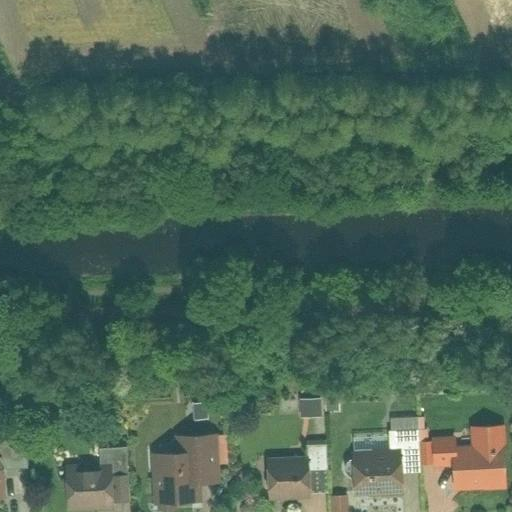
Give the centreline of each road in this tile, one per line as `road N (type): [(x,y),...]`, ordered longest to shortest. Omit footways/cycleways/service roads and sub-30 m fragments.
road 1 (unclassified): [(511,284),(0,310)]
road 2 (track): [(0,188),(511,169)]
